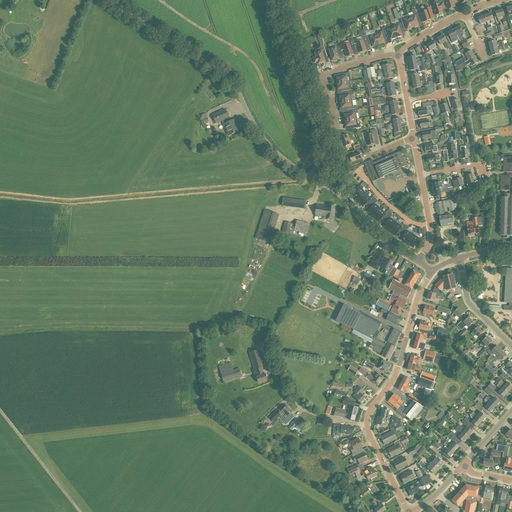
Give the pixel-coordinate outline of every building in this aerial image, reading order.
[(438,16),(441,15),(442,13),(443,13),(442,10),(444,9),(443,7),(445,6),(443,0),(438,2),(439,4),(433,6),(436,15),(437,15),(438,16)] [(451,9),(453,8),(454,7),(455,7),(454,4),(456,3),(456,1),(457,0),(456,0),(445,0),(448,9),(449,9),(451,9)] [(426,22),(429,21),(430,20),(431,20),(430,17),(432,16),(431,14),(433,13),(430,7),(426,8),(427,10),(421,12),(424,22),(425,22),(426,22)] [(409,16),(413,28),(418,26),(418,23),(420,22),(417,14),(416,9),(412,10),(414,15),(409,16)] [(497,18),(504,16),(502,9),(495,11),(497,18)] [(493,33),(489,21),(493,20),(491,13),(484,15),(487,22),(488,25),(491,34),(493,33)] [(480,24),(487,22),(484,15),(478,18),(480,24)] [(407,30),(413,28),(409,16),(410,18),(404,20),(404,18),(401,19),(404,28),(406,27),(407,30)] [(392,26),(396,37),(402,36),(401,33),(404,32),(401,23),(398,24),(398,26),(393,28),(393,26),(392,26)] [(391,39),(396,37),(392,26),(387,28),(387,27),(384,28),(387,38),(390,37),(391,39)] [(463,40),(460,34),(463,32),(459,26),(453,29),(459,40),(460,42),(464,48),(469,46),(466,39),(463,40)] [(453,29),(447,33),(451,39),(453,43),(459,40),(453,29)] [(375,32),(379,45),(385,43),(384,40),(386,39),(383,31),(375,33),(375,32)] [(373,47),(379,45),(375,32),(374,32),(375,34),(370,35),(370,34),(367,35),(370,45),(373,44),(373,47)] [(325,62),(324,58),(327,57),(323,45),(324,44),(321,35),(317,36),(321,46),(320,47),(321,51),(315,54),(316,57),(313,58),(315,63),(318,62),(318,64),(325,62)] [(362,52),(364,51),(365,50),(366,50),(365,46),(369,45),(365,35),(361,36),(362,40),(356,43),(359,52),(361,52),(362,52)] [(447,41),(443,35),(437,38),(441,44),(443,43),(447,49),(451,47),(447,41)] [(349,57),(351,56),(352,55),(353,54),(352,50),(356,49),(352,37),(347,38),(349,44),(343,46),(347,57),(348,56),(349,57)] [(505,45),(504,44),(507,43),(506,40),(499,42),(500,43),(496,44),(495,41),(488,43),(490,49),(505,45)] [(436,47),(433,41),(427,44),(430,51),(433,49),(437,55),(440,53),(436,47)] [(334,61),(338,60),(338,59),(339,58),(338,54),(340,53),(339,51),(341,51),(338,43),(334,45),(335,46),(329,48),(330,50),(329,50),(332,60),(334,60),(334,61)] [(505,45),(490,49),(492,56),(494,55),(495,58),(500,57),(499,54),(498,51),(501,50),(502,51),(508,49),(507,44),(505,45)] [(462,64),(475,56),(471,51),(465,54),(467,57),(464,59),(463,58),(459,60),(455,63),(458,67),(462,64)] [(426,60),(429,59),(426,53),(423,55),(424,57),(415,59),(415,56),(408,57),(409,64),(424,61),(426,60)] [(470,63),(472,66),(470,67),(472,70),(477,66),(475,64),(478,62),(475,56),(462,64),(458,67),(455,68),(457,72),(460,70),(468,66),(467,65),(470,63)] [(424,61),(409,64),(410,70),(417,69),(417,66),(420,65),(421,70),(428,69),(427,63),(424,64),(424,61)] [(376,74),(391,71),(390,64),(383,66),(383,69),(379,70),(380,71),(376,71),(376,74)] [(376,77),(375,74),(374,67),(367,69),(368,78),(376,77)] [(380,82),(385,81),(384,79),(392,77),(391,71),(376,74),(375,74),(376,77),(381,76),(381,79),(380,80),(380,82)] [(448,72),(448,71),(444,72),(444,77),(447,77),(448,77),(448,84),(449,84),(450,85),(453,85),(454,84),(454,83),(455,83),(454,75),(454,72),(453,71),(450,71),(450,72),(448,72)] [(347,82),(346,76),(350,76),(350,73),(340,74),(340,77),(336,78),(337,84),(347,82)] [(427,79),(426,74),(422,74),(423,76),(419,77),(418,74),(411,75),(413,82),(427,79)] [(427,79),(413,82),(414,88),(421,87),(420,84),(424,84),(424,86),(429,85),(429,82),(432,82),(431,78),(427,79)] [(347,82),(337,84),(338,89),(341,89),(341,92),(352,90),(350,81),(347,82)] [(376,92),(394,89),(393,82),(386,83),(387,87),(383,88),(383,89),(377,90),(377,89),(371,90),(372,93),(376,92)] [(214,101),(217,98),(211,91),(207,94),(214,101)] [(351,100),(351,95),(353,95),(353,91),(342,93),(342,96),(340,96),(341,102),(351,100)] [(458,99),(451,101),(453,108),(454,110),(457,108),(461,107),(462,107),(461,103),(459,103),(458,99)] [(351,100),(341,102),(341,108),(344,108),(345,110),(356,109),(355,105),(352,106),(351,100)] [(375,111),(378,111),(379,110),(378,105),(386,103),(385,100),(373,102),(374,105),(375,111)] [(383,110),(398,107),(397,100),(390,101),(390,105),(386,105),(386,107),(383,107),(383,110)] [(448,117),(447,112),(450,111),(447,103),(440,105),(443,113),(440,114),(442,119),(444,125),(449,123),(447,118),(448,117)] [(423,108),(418,109),(419,116),(427,114),(426,108),(426,106),(423,107),(423,108)] [(230,121),(225,109),(212,115),(216,124),(225,120),(226,123),(231,134),(239,131),(234,119),(230,121)] [(356,119),(355,114),(358,113),(357,110),(347,112),(348,114),(344,115),(344,117),(343,117),(344,121),(356,119)] [(386,127),(401,125),(400,118),(393,119),(392,117),(385,118),(386,122),(393,120),(394,123),(389,124),(390,125),(386,125),(386,127)] [(356,119),(344,121),(345,125),(346,125),(346,127),(350,126),(350,129),(351,129),(353,128),(360,127),(360,124),(357,124),(356,119)] [(429,122),(428,119),(420,121),(421,128),(429,126),(429,127),(433,126),(432,122),(429,122)] [(401,125),(386,127),(387,130),(390,129),(391,130),(395,129),(395,133),(394,133),(395,137),(400,135),(400,132),(402,131),(401,125)] [(373,145),(373,144),(375,144),(374,140),(378,139),(376,130),(372,130),(372,134),(366,135),(368,145),(369,145),(370,146),(373,145)] [(430,131),(422,133),(422,136),(421,136),(422,139),(423,139),(423,140),(430,138),(431,141),(436,140),(435,131),(430,131)] [(345,135),(344,135),(342,135),(341,137),(340,137),(341,141),(338,142),(342,153),(347,151),(346,149),(345,149),(344,146),(350,144),(347,135),(345,135)] [(446,150),(446,147),(444,147),(444,149),(441,149),(439,148),(437,149),(437,145),(433,146),(433,143),(424,145),(425,151),(432,150),(433,152),(437,152),(438,152),(443,151),(446,150)] [(454,148),(453,145),(448,145),(448,151),(450,151),(450,159),(457,158),(456,150),(455,150),(454,148)] [(469,158),(468,150),(465,150),(465,146),(460,146),(461,150),(462,158),(469,158)] [(406,165),(400,151),(373,163),(372,159),(364,163),(372,182),(380,178),(380,179),(392,173),(393,175),(397,177),(402,174),(400,170),(406,167),(406,166),(406,165)] [(359,163),(357,160),(361,159),(360,157),(361,156),(360,154),(359,153),(358,152),(349,155),(349,156),(351,162),(348,163),(348,161),(345,162),(347,168),(359,163)] [(440,160),(439,155),(435,155),(426,157),(427,159),(426,160),(427,163),(428,162),(428,163),(436,162),(436,161),(440,160)] [(511,157),(504,157),(503,172),(507,172),(506,176),(501,175),(500,190),(509,191),(509,192),(511,192),(511,194),(511,157)] [(474,182),(472,174),(465,176),(468,184),(467,184),(468,189),(470,189),(476,187),(477,192),(480,191),(478,186),(479,186),(477,181),(474,182)] [(454,187),(453,182),(451,177),(447,178),(448,182),(447,182),(448,184),(442,185),(442,182),(439,183),(432,184),(433,191),(448,188),(454,187)] [(458,188),(463,186),(461,178),(454,180),(455,182),(453,182),(454,187),(455,193),(460,192),(458,188)] [(356,192),(353,195),(356,198),(355,199),(357,201),(366,194),(359,186),(355,190),(356,192)] [(448,188),(433,191),(434,197),(441,196),(440,192),(448,191),(448,194),(449,197),(456,196),(455,193),(454,187),(448,188)] [(511,194),(511,192),(509,192),(509,194),(504,194),(504,197),(501,197),(500,235),(503,236),(503,238),(509,238),(509,236),(511,235),(511,194)] [(366,194),(357,201),(359,203),(360,203),(363,206),(366,204),(368,206),(372,202),(370,200),(371,199),(370,199),(366,194)] [(284,204),(307,208),(308,201),(285,197),(284,204)] [(452,215),(444,216),(444,212),(448,212),(447,207),(449,208),(449,211),(456,210),(454,199),(437,203),(437,204),(435,204),(437,212),(438,212),(439,217),(441,227),(448,226),(447,224),(453,222),(452,215)] [(369,210),(368,211),(371,214),(370,215),(372,217),(380,209),(375,204),(374,204),(372,202),(368,206),(370,209),(369,210)] [(333,220),(335,205),(329,204),(329,206),(316,204),(315,216),(323,218),(323,219),(327,220),(333,220)] [(270,243),(279,214),(264,209),(255,238),(270,243)] [(380,209),(372,217),(375,219),(378,222),(381,219),(383,221),(387,217),(385,215),(386,214),(385,214),(380,209)] [(479,236),(478,226),(482,225),(482,223),(485,223),(484,212),(480,212),(481,217),(472,218),(472,221),(466,222),(468,237),(475,236),(475,237),(479,236)] [(387,217),(383,221),(386,223),(383,226),(387,229),(389,231),(396,222),(390,218),(389,219),(387,217)] [(307,234),(310,224),(297,220),(295,226),(293,225),(292,229),(294,230),(307,234)] [(290,233),(292,224),(285,222),(283,231),(290,233)] [(396,222),(389,231),(391,233),(392,233),(395,235),(397,232),(400,234),(404,230),(401,228),(402,227),(396,222)] [(400,234),(400,235),(402,237),(401,238),(401,239),(404,242),(407,244),(413,234),(408,231),(407,231),(406,230),(406,231),(404,230),(400,234)] [(413,234),(407,244),(409,246),(410,245),(413,247),(416,244),(418,245),(421,240),(418,238),(413,234)] [(388,276),(393,266),(390,265),(392,262),(384,257),(379,266),(383,268),(381,272),(388,276)] [(412,289),(420,275),(412,270),(404,284),(412,289)] [(367,280),(370,275),(365,273),(362,278),(363,278),(359,285),(363,287),(367,280)] [(453,275),(452,273),(447,274),(448,276),(443,277),(435,286),(441,292),(446,290),(456,288),(453,274),(453,275)] [(358,284),(360,279),(355,276),(352,281),(355,282),(354,284),(357,286),(358,284)] [(407,298),(411,289),(393,280),(389,289),(407,298)] [(442,300),(444,295),(441,292),(438,291),(437,295),(436,295),(436,294),(429,292),(427,299),(434,301),(435,298),(438,299),(439,299),(442,300)] [(453,303),(457,298),(451,293),(447,297),(453,303)] [(392,295),(389,301),(395,304),(394,304),(395,305),(394,305),(392,307),(390,312),(393,313),(399,315),(402,308),(403,308),(406,302),(402,301),(402,300),(399,298),(392,295)] [(337,318),(335,321),(340,323),(342,325),(353,330),(352,333),(371,343),(372,342),(374,343),(371,349),(375,350),(374,351),(377,353),(378,352),(380,353),(379,355),(389,360),(394,350),(395,348),(395,347),(402,332),(393,328),(393,329),(394,329),(391,334),(387,332),(387,331),(384,329),(383,330),(379,328),(381,323),(382,322),(362,313),(344,304),(337,318)] [(436,318),(436,316),(437,314),(433,313),(434,308),(425,306),(423,313),(433,315),(432,317),(436,318)] [(450,315),(451,310),(438,306),(437,311),(450,315)] [(390,312),(382,308),(380,312),(379,311),(379,313),(372,309),(370,313),(381,319),(383,314),(388,317),(386,320),(395,325),(399,317),(390,312)] [(459,318),(464,313),(458,308),(454,313),(452,315),(454,318),(457,316),(459,318)] [(473,322),(468,317),(463,322),(462,321),(457,326),(461,330),(464,327),(466,325),(468,327),(473,322)] [(431,326),(433,322),(428,321),(428,323),(421,321),(419,328),(427,330),(428,325),(431,326)] [(455,325),(453,323),(450,327),(447,324),(446,328),(450,331),(455,325)] [(342,325),(341,327),(352,333),(353,330),(342,325)] [(478,337),(483,332),(478,327),(473,332),(471,334),(473,337),(476,335),(478,337)] [(459,341),(468,331),(465,328),(455,338),(459,341)] [(439,329),(437,333),(437,336),(446,338),(447,336),(448,331),(439,329)] [(422,343),(422,340),(426,341),(427,337),(424,336),(423,336),(417,334),(415,341),(422,343)] [(487,346),(492,341),(487,336),(482,341),(482,342),(480,344),(483,347),(485,344),(487,346)] [(426,344),(422,343),(415,341),(413,348),(420,350),(423,351),(424,347),(421,346),(421,345),(426,346),(426,344)] [(469,350),(474,345),(473,344),(471,342),(466,347),(469,350)] [(491,361),(501,351),(497,346),(492,351),(494,353),(488,359),(491,361)] [(480,358),(486,352),(483,349),(477,355),(480,358)] [(265,374),(262,367),(264,366),(261,355),(259,350),(250,353),(255,369),(258,368),(260,375),(257,377),(259,383),(267,380),(265,374)] [(435,358),(436,353),(426,350),(424,355),(435,358)] [(501,351),(491,361),(492,363),(495,361),(499,358),(501,360),(506,355),(501,351)] [(411,355),(409,362),(416,364),(419,366),(421,358),(411,355)] [(433,363),(435,358),(424,355),(423,360),(433,363)] [(387,373),(392,364),(382,359),(378,368),(387,373)] [(368,362),(365,361),(363,365),(366,366),(365,366),(373,370),(375,366),(368,362)] [(234,370),(231,362),(219,366),(224,383),(243,377),(240,368),(234,370)] [(416,364),(409,362),(408,370),(414,371),(420,373),(421,369),(415,367),(416,364)] [(497,370),(501,366),(498,363),(494,368),(493,369),(488,365),(486,367),(493,374),(496,370),(497,370)] [(356,376),(359,371),(350,366),(347,370),(356,376)] [(432,382),(433,383),(436,376),(422,371),(420,378),(432,382)] [(374,377),(369,373),(366,377),(371,381),(378,386),(384,378),(377,373),(374,377)] [(505,382),(508,378),(502,373),(499,377),(505,382)] [(411,379),(410,379),(405,376),(401,383),(407,386),(413,389),(416,382),(411,379)] [(471,385),(474,381),(475,380),(471,377),(467,381),(469,383),(471,385)] [(419,378),(417,385),(430,389),(432,382),(420,378),(419,378)] [(500,385),(497,382),(495,384),(501,390),(499,392),(504,397),(508,392),(503,387),(500,385)] [(503,387),(508,392),(511,388),(511,386),(508,382),(503,387)] [(406,387),(407,386),(401,383),(398,389),(403,392),(404,392),(407,393),(410,388),(406,387)] [(493,392),(496,388),(491,383),(487,387),(493,392)] [(361,403),(365,397),(362,394),(364,391),(359,386),(354,391),(356,393),(353,396),(361,403)] [(490,395),(493,392),(487,387),(484,390),(490,395)] [(343,400),(345,393),(336,390),(334,397),(343,400)] [(480,394),(490,402),(495,407),(499,402),(494,397),(492,400),(488,396),(487,397),(482,392),(480,394)] [(415,402),(413,401),(406,409),(401,405),(403,402),(400,400),(401,399),(397,396),(394,394),(388,401),(394,407),(396,409),(395,410),(402,416),(403,414),(412,421),(423,408),(415,402)] [(421,405),(423,402),(409,394),(407,397),(413,401),(421,405)] [(495,407),(490,402),(480,394),(478,396),(480,398),(482,396),(484,397),(482,399),(485,401),(484,402),(487,405),(485,407),(490,412),(495,407)] [(352,415),(356,417),(356,414),(358,414),(359,409),(358,409),(358,408),(354,407),(355,403),(343,400),(342,405),(346,406),(345,410),(346,411),(345,414),(347,414),(348,414),(348,415),(349,415),(349,414),(352,414),(352,415)] [(292,412),(293,411),(290,409),(287,406),(285,407),(283,405),(278,410),(277,410),(269,417),(274,422),(278,418),(285,425),(294,416),(291,413),(292,412)] [(346,411),(345,410),(336,408),(334,416),(344,418),(345,414),(346,411)] [(387,419),(388,419),(390,411),(382,410),(380,417),(387,419)] [(470,412),(476,417),(481,422),(486,417),(481,412),(478,416),(472,410),(470,412)] [(481,422),(476,417),(470,412),(469,414),(471,416),(470,416),(474,420),(472,422),(477,427),(481,422)] [(380,417),(378,417),(376,424),(386,426),(387,419),(380,417)] [(300,423),(295,419),(290,424),(294,428),(300,423)] [(268,439),(277,430),(271,423),(267,427),(268,428),(263,433),(268,439)] [(405,427),(403,423),(394,427),(396,430),(397,432),(399,431),(403,429),(402,428),(405,427)] [(334,424),(333,433),(336,433),(336,435),(340,436),(340,434),(341,434),(341,433),(352,435),(353,427),(342,425),(334,424)] [(457,427),(463,432),(468,437),(473,432),(467,427),(465,430),(459,424),(457,427)] [(468,437),(463,432),(457,427),(454,429),(460,435),(458,437),(463,442),(468,437)] [(392,432),(381,437),(385,444),(397,438),(394,433),(393,431),(392,432)] [(443,441),(450,447),(455,451),(459,447),(454,442),(452,445),(449,442),(448,442),(444,439),(441,437),(440,438),(443,441),(442,441),(443,441)] [(352,455),(357,453),(355,449),(362,446),(358,438),(350,442),(350,441),(348,440),(343,443),(344,446),(351,443),(352,446),(349,447),(353,454),(352,455)] [(455,451),(450,447),(443,441),(441,442),(448,449),(445,452),(443,454),(446,457),(448,454),(450,456),(455,451)] [(392,457),(402,452),(398,444),(388,449),(392,457)] [(421,456),(426,450),(423,447),(418,453),(421,456)] [(436,458),(434,456),(437,454),(435,452),(436,450),(433,447),(431,449),(429,452),(434,457),(432,458),(434,461),(432,463),(439,469),(444,464),(437,458),(436,458)] [(410,456),(416,452),(414,448),(408,451),(410,456)] [(357,453),(352,455),(355,461),(355,462),(358,461),(360,464),(362,463),(368,460),(365,453),(364,453),(359,456),(357,453)] [(493,460),(494,456),(490,455),(489,460),(484,459),(482,460),(482,463),(483,465),(492,467),(493,460)] [(397,470),(408,465),(404,457),(400,459),(400,460),(394,463),(397,470)] [(439,469),(432,463),(428,467),(429,465),(428,463),(426,465),(421,461),(418,464),(420,465),(419,466),(422,469),(423,468),(422,470),(425,473),(428,469),(434,474),(439,469)] [(350,475),(355,472),(360,470),(357,465),(347,470),(350,475)] [(366,470),(361,472),(364,477),(366,476),(368,480),(377,475),(373,468),(370,469),(370,468),(365,470),(366,470)] [(404,484),(415,478),(411,470),(404,474),(405,475),(401,477),(404,484)] [(433,485),(436,481),(429,475),(426,478),(433,485)] [(425,485),(422,480),(421,480),(418,481),(418,482),(416,483),(406,488),(410,495),(420,490),(422,489),(423,490),(424,490),(425,489),(425,488),(425,487),(425,485)] [(477,498),(479,488),(466,485),(451,501),(458,507),(465,500),(466,500),(464,510),(463,510),(462,511),(474,511),(476,502),(477,498)] [(365,496),(370,492),(367,487),(366,486),(360,491),(365,496)] [(382,486),(374,489),(377,496),(385,492),(382,486)] [(492,497),(494,487),(486,486),(484,495),(492,497)] [(498,494),(497,500),(501,500),(501,502),(502,503),(508,504),(508,502),(508,501),(509,496),(506,495),(507,490),(500,488),(498,494)] [(379,506),(374,500),(372,503),(376,508),(375,510),(376,511),(382,511),(386,509),(382,504),(379,506)]
